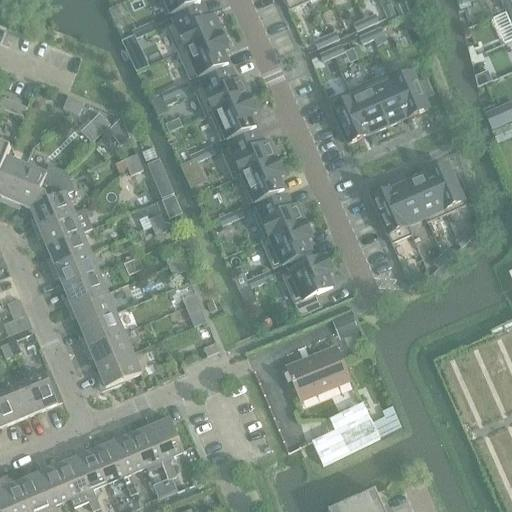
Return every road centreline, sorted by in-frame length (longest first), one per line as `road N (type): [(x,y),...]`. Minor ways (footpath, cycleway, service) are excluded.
road 1 (residential): [(238,0),(373,302)]
road 2 (residential): [(83,428),(0,227)]
road 3 (residential): [(83,428),(206,374)]
